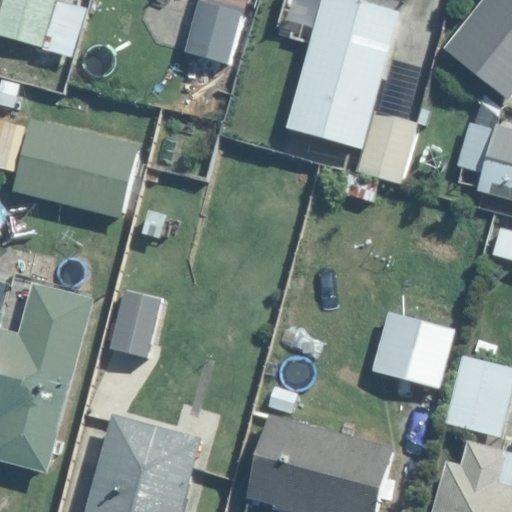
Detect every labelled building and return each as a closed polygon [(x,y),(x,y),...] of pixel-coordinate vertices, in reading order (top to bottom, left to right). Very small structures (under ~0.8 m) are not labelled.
[(0,0),(0,38),(47,50),(45,58),(23,52),(18,70),(73,85),(94,0),(0,0)] [(204,0),(190,58),(234,69),(250,0),(204,0)] [(397,15),(339,0),(320,0),(283,133),(361,154),(371,116),(397,15)] [(511,0),(488,0),(446,53),(483,82),(472,96),(501,120),(509,110),(511,110),(511,131),(474,122),(461,170),(483,176),(479,194),(511,202),(511,0)] [(0,167),(18,172),(12,198),(121,223),(139,147),(38,124),(36,133),(0,125),(3,112),(0,111),(0,167)] [(416,126),(371,116),(361,154),(355,172),(401,184),(416,126)] [(511,231),(505,230),(497,258),(511,262),(511,231)] [(0,466),(51,480),(95,307),(36,293),(24,340),(0,333),(0,466)] [(162,303),(127,295),(113,357),(149,365),(162,303)] [(379,357),(374,373),(442,394),(461,332),(369,303),(355,349),(379,357)] [(511,410),(511,367),(467,356),(450,428),(505,441),(511,410)] [(192,511),(211,444),(118,419),(92,511),(192,511)] [(270,420),(250,504),(283,511),(381,511),(396,449),(270,420)] [(451,465),(436,511),(511,511),(511,453),(473,441),(464,470),(451,465)]
